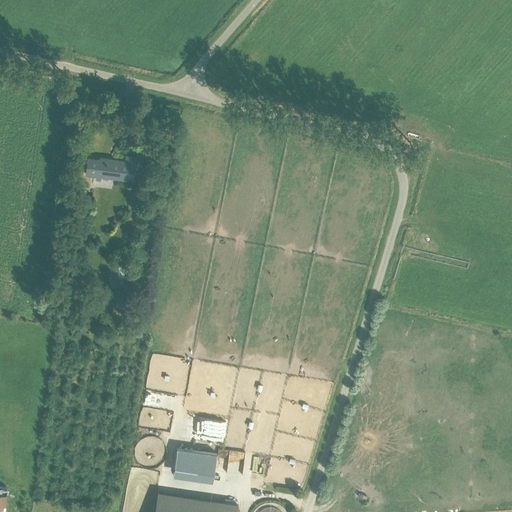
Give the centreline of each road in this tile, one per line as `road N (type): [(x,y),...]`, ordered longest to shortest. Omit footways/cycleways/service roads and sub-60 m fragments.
road 1 (unclassified): [(402,203),(308,511)]
road 2 (unclassified): [(402,203),(401,170),(370,139),(183,93)]
road 3 (unclassified): [(183,93),(0,52)]
